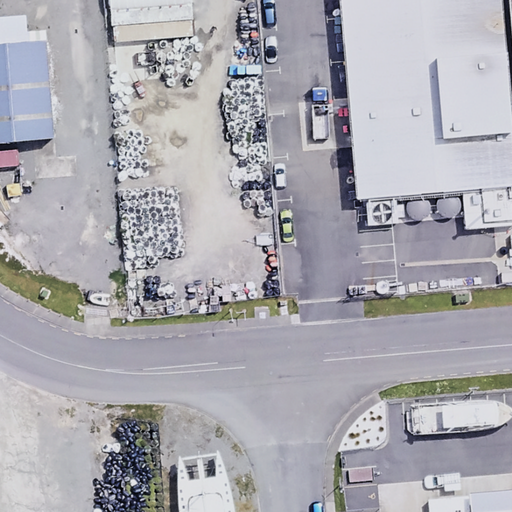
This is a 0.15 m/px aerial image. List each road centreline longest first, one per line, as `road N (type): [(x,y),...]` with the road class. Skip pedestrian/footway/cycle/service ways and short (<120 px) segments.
road 1 (unclassified): [(0,335),(67,364),(117,372),(293,361)]
road 2 (unclassified): [(293,361),(511,343)]
road 3 (unclassified): [(293,361),(305,511)]
